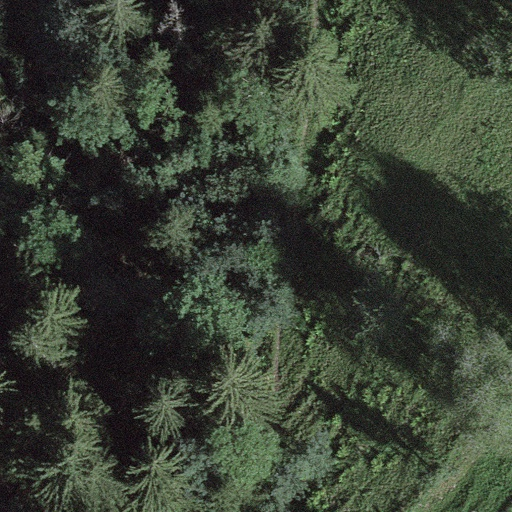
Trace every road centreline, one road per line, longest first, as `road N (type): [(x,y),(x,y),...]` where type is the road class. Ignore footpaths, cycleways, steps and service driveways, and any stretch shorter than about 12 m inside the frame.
road 1 (track): [(310,0),(444,101),(371,238),(340,376),(343,391),(404,455),(365,511)]
road 2 (track): [(413,511),(511,394)]
